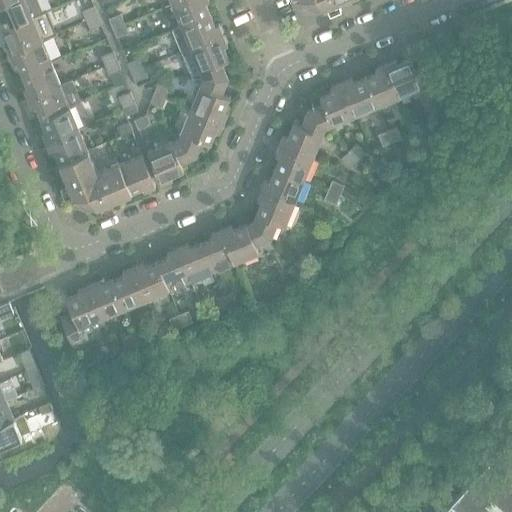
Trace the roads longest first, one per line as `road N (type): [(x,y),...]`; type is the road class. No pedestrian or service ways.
road 1 (secondary): [(511,198),(223,511)]
road 2 (secondary): [(276,511),(511,257)]
road 3 (residential): [(292,72),(228,185),(57,262)]
road 4 (residential): [(292,72),(453,0)]
road 5 (residential): [(57,262),(0,114)]
